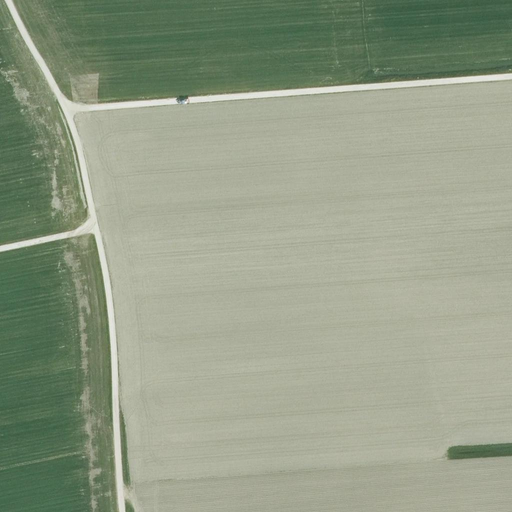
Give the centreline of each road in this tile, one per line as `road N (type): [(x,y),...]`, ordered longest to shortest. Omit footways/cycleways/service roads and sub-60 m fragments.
road 1 (track): [(122,511),(109,296),(96,228),(65,110),(8,0)]
road 2 (track): [(65,110),(511,76)]
